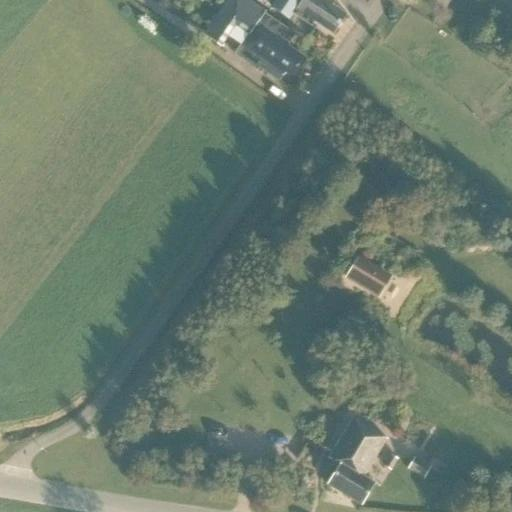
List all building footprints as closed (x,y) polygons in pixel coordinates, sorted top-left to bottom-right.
[(266,12),(256,5),(249,0),(227,0),(203,35),(220,46),(236,22),(251,32),(235,54),(253,66),(254,65),(278,80),(284,71),(292,77),(304,60),(285,47),(290,41),(261,20),(266,12)] [(276,0),(272,7),(290,19),(293,14),(310,25),(313,21),(332,34),(346,15),(331,5),(334,1),(332,0),(276,0)] [(345,278),(378,298),(391,276),(358,256),(345,278)] [(327,485),(360,505),(373,484),(363,477),(386,439),(353,419),(329,459),(339,465),(327,485)] [(390,454),(384,465),(391,469),(397,459),(390,454)] [(430,468),(414,457),(407,468),(423,479),(430,468)]
